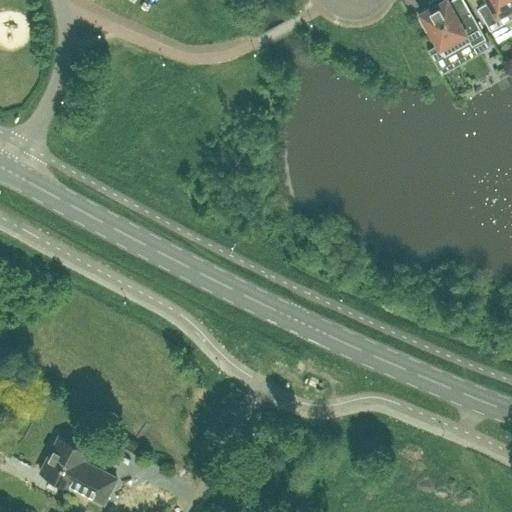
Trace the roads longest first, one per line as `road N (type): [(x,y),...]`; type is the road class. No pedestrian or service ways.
road 1 (secondary): [(511,410),(293,317),(13,173)]
road 2 (residential): [(13,173),(69,39),(60,0)]
road 3 (residential): [(193,511),(260,383)]
